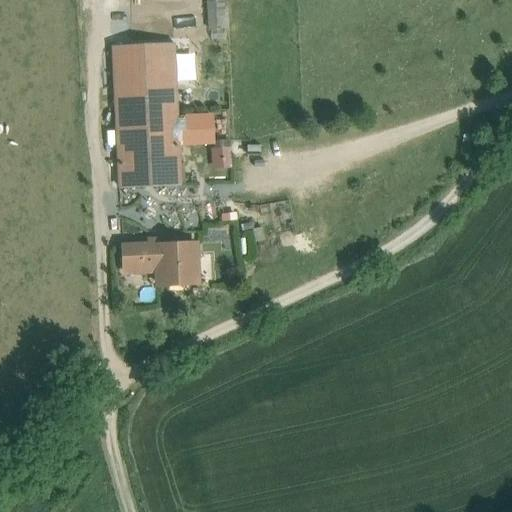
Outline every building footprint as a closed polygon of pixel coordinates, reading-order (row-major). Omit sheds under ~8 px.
[(107,0),(108,14),(140,13),(140,0),(107,0)] [(224,29),(223,2),(208,3),(209,30),(224,29)] [(171,45),(112,48),(112,47),(111,47),(111,49),(112,49),(118,187),(118,188),(119,188),(178,185),(179,185),(179,184),(178,184),(172,46),(172,44),(171,44),(171,45)] [(230,168),(229,155),(237,155),(236,139),(209,140),(210,169),(230,168)] [(175,245),(175,241),(146,242),(146,247),(121,248),(122,272),(156,271),(157,286),(195,284),(193,244),(175,245)]
